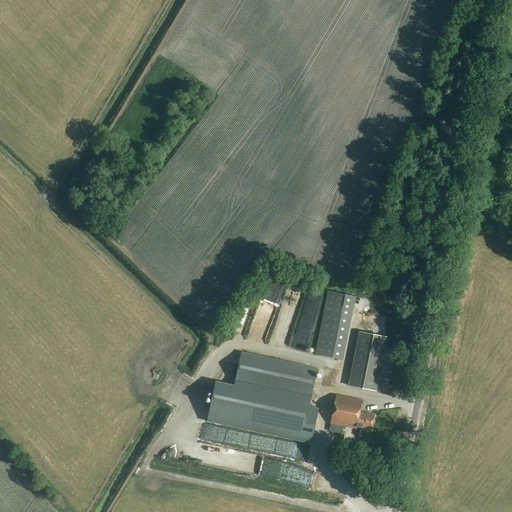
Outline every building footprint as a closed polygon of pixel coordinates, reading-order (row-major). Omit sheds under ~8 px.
[(343,360),(353,309),(355,297),(352,296),(348,296),(327,292),(325,303),(315,354),(343,360)] [(361,331),(350,388),(376,394),(382,363),(385,364),(388,348),(385,348),(388,336),(361,331)] [(317,369),(241,353),(235,384),(215,380),(207,421),(312,444),(318,408),(308,406),(317,369)] [(356,426),(371,430),(374,415),(360,412),(362,401),(336,395),(329,424),(356,429),(356,426)] [(290,480),(296,470),(287,464),(281,474),(290,480)]
